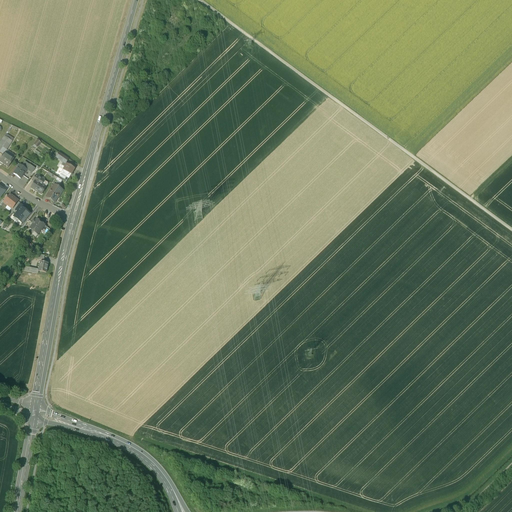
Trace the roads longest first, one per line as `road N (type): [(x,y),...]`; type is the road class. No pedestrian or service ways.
road 1 (track): [(511,229),(200,0)]
road 2 (primary): [(73,217),(135,0)]
road 3 (primary): [(34,412),(73,217)]
road 4 (primary): [(178,502),(136,451),(34,412)]
